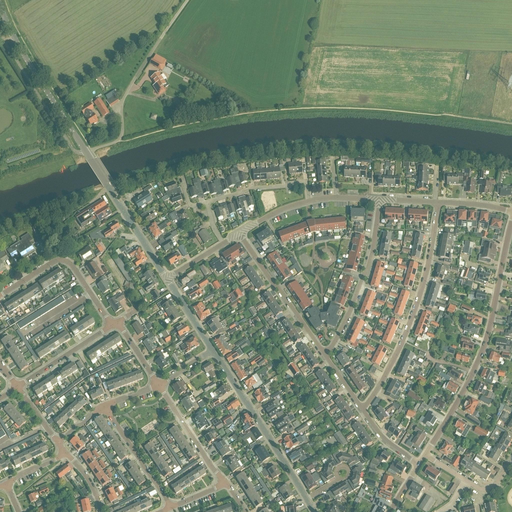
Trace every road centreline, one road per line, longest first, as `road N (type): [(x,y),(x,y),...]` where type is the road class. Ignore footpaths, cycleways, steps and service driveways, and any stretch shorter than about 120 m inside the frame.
road 1 (track): [(107,185),(228,153),(307,145),(382,147),(511,171)]
road 2 (tertiary): [(425,454),(487,338),(511,222)]
road 3 (residential): [(362,409),(399,350),(422,290),(437,202)]
road 4 (unclassified): [(85,151),(118,140),(122,100),(187,0)]
road 5 (secondary): [(306,499),(212,350)]
road 6 (residential): [(325,356),(361,288),(380,200)]
road 7 (secondary): [(85,151),(0,9)]
road 8 (secondary): [(166,278),(85,151)]
road 9 (residential): [(325,356),(239,234)]
road 10 (residential): [(172,508),(103,407)]
road 11 (residential): [(306,202),(306,183),(207,203)]
